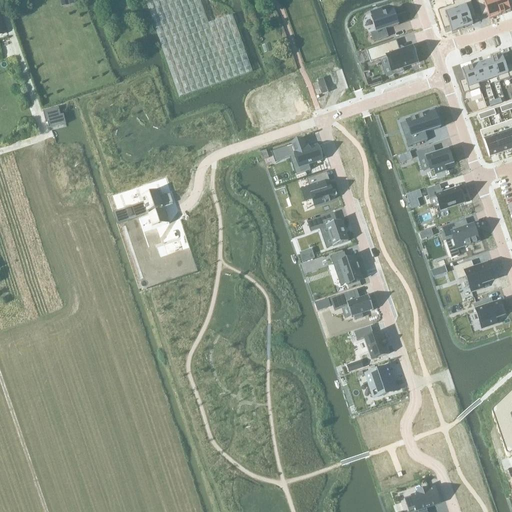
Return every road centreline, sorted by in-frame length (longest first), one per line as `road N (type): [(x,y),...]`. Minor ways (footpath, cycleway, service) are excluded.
road 1 (residential): [(454,511),(442,479),(411,451),(405,434),(411,385),(319,120)]
road 2 (track): [(0,0),(45,135),(0,150)]
road 3 (track): [(0,376),(46,511)]
road 4 (residential): [(444,78),(319,120)]
